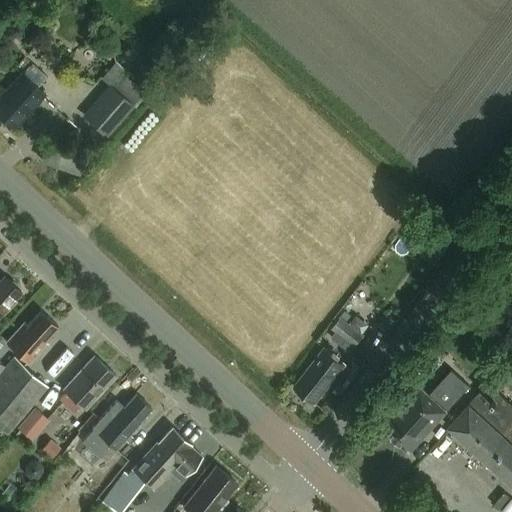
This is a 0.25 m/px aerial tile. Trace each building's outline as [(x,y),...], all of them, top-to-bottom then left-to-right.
[(0,114),(14,127),(45,94),(23,75),(0,100),(0,114)] [(110,139),(137,108),(111,85),(84,116),(110,139)] [(47,142),(40,158),(76,173),(83,157),(47,142)] [(0,312),(20,291),(3,276),(0,278),(0,312)] [(57,325),(40,309),(26,324),(24,322),(6,342),(28,362),(46,342),(44,340),(57,325)] [(363,336),(340,318),(331,330),(335,332),(330,339),(347,351),(352,345),(354,347),(363,336)] [(66,348),(46,371),(55,378),(74,355),(66,348)] [(315,403),(346,364),(326,349),(295,387),(315,403)] [(494,378),(508,362),(498,353),(484,369),(494,378)] [(93,355),(63,388),(66,390),(59,398),(73,411),(80,403),(85,408),(115,375),(93,355)] [(0,426),(9,434),(48,389),(13,359),(5,368),(0,373),(0,426)] [(409,451),(467,387),(458,378),(436,402),(419,386),(382,426),(409,451)] [(511,406),(487,384),(447,429),(511,486),(511,406)] [(140,420),(151,407),(135,393),(124,406),(116,399),(91,427),(92,428),(81,441),(99,457),(111,445),(115,449),(141,420),(140,420)] [(48,418),(34,406),(17,425),(31,437),(48,418)] [(190,443),(171,426),(157,441),(156,440),(132,467),(132,468),(127,473),(123,469),(101,500),(117,511),(118,511),(145,480),(148,483),(153,487),(170,469),(180,478),(201,455),(190,444),(190,443)] [(43,449),(54,456),(61,444),(50,437),(43,449)] [(182,506),(189,511),(213,511),(237,483),(215,465),(182,506)]
